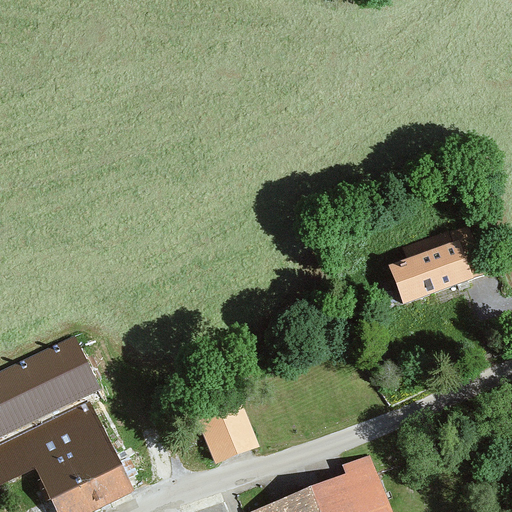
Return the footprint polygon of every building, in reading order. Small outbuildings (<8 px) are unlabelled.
[(466,282),(485,275),(467,226),(403,248),(409,264),(392,270),(404,304),(458,285),(460,291),(468,288),(466,282)] [(0,437),(98,390),(73,340),(0,375),(0,437)] [(0,483),(38,465),(60,511),(84,511),(129,490),(127,485),(140,479),(129,458),(121,462),(117,455),(120,453),(112,437),(105,440),(88,405),(0,447),(0,483)] [(218,462),(255,448),(239,407),(202,422),(218,462)] [(344,466),(349,479),(265,511),(388,511),(367,457),(344,466)]
